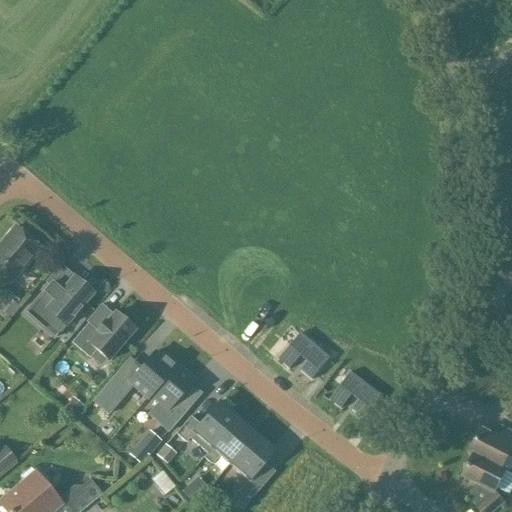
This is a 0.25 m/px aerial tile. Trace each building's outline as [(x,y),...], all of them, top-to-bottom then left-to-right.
[(370,252),(394,257),(396,246),(419,250),(419,251),(420,251),(421,250),(420,250),(424,233),(425,231),(424,231),(426,223),(427,221),(426,221),(430,204),(430,205),(430,203),(429,203),(399,197),(400,197),(398,196),(398,198),(389,241),(374,238),(370,252)] [(177,264),(204,233),(193,223),(199,215),(188,206),(159,240),(164,245),(160,250),(177,264)] [(204,233),(177,264),(195,280),(222,249),(229,241),(211,225),(204,233)] [(16,229),(0,247),(0,273),(11,283),(40,250),(16,229)] [(195,280),(214,296),(240,264),(222,249),(195,280)] [(246,257),(240,264),(214,296),(232,311),(259,280),(247,270),(253,263),(246,257)] [(366,304),(408,320),(417,298),(391,288),(396,276),(373,267),(368,282),(374,284),(366,304)] [(259,280),(232,311),(249,326),(258,315),(263,320),(288,291),(266,272),(259,280)] [(52,285),(25,315),(43,331),(54,318),(65,328),(93,295),(74,279),(61,293),(52,285)] [(8,292),(0,302),(0,316),(4,320),(7,317),(10,320),(20,308),(16,305),(19,302),(8,292)] [(408,320),(366,304),(358,324),(352,322),(347,336),(369,345),(374,333),(399,343),(408,320)] [(88,325),(71,345),(90,360),(96,353),(108,363),(135,331),(115,314),(106,326),(103,324),(97,332),(88,325)] [(302,334),(279,361),(290,370),(301,357),(308,363),(319,373),(331,359),(302,334)] [(154,353),(128,384),(147,400),(150,397),(149,396),(175,366),(164,356),(161,359),(154,353)] [(308,363),(301,372),(312,381),(319,373),(308,363)] [(158,404),(148,416),(168,433),(184,414),(173,404),(190,385),(193,381),(175,366),(149,396),(150,397),(158,404)] [(351,373),(330,401),(341,410),(352,396),(359,402),(371,411),(382,397),(351,373)] [(113,378),(92,402),(108,416),(128,391),(113,378)] [(359,402),(352,411),(364,420),(371,411),(359,402)] [(190,418),(175,435),(185,444),(189,440),(207,455),(237,419),(218,403),(199,426),(190,418)] [(207,455),(203,459),(212,466),(219,457),(229,466),(256,435),(237,419),(207,455)] [(482,431),(471,453),(475,455),(474,457),(475,457),(503,470),(507,471),(503,469),(510,455),(511,456),(511,432),(503,428),(498,439),(482,431)] [(148,431),(135,446),(146,455),(148,457),(160,442),(148,431)] [(256,435),(229,466),(248,482),(274,451),(256,435)] [(4,447),(0,450),(0,475),(16,462),(4,447)] [(165,447),(156,457),(165,464),(173,455),(165,447)] [(474,457),(463,477),(478,484),(470,499),(478,508),(477,510),(479,511),(494,511),(504,504),(495,493),(497,489),(510,496),(511,492),(511,474),(507,471),(503,470),(475,457),(474,457)] [(162,495),(175,488),(165,471),(152,478),(162,495)] [(3,501),(0,502),(0,507),(4,511),(54,511),(61,507),(34,474),(13,492),(4,492),(3,501)] [(89,483),(64,503),(71,511),(82,511),(101,497),(89,483)] [(238,493),(231,502),(241,511),(249,502),(238,493)]
